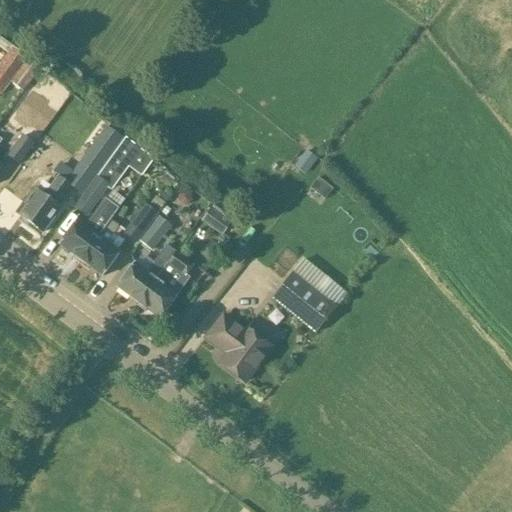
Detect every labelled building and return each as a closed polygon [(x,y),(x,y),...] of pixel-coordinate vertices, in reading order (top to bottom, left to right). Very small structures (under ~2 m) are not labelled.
[(0,94),(2,96),(11,83),(29,59),(12,47),(0,64),(0,94)] [(41,68),(29,59),(11,83),(23,92),(41,68)] [(57,176),(45,194),(36,187),(24,203),(28,205),(20,216),(43,233),(62,207),(61,206),(74,189),(83,196),(97,177),(97,176),(124,138),(106,126),(66,182),(57,176)] [(19,165),(34,145),(22,136),(7,157),(19,165)] [(97,177),(83,196),(73,209),(87,219),(108,189),(112,192),(129,168),(142,177),(155,159),(126,138),(97,177)] [(56,162),(64,147),(54,142),(46,156),(56,162)] [(105,200),(85,227),(77,221),(59,245),(81,261),(111,220),(125,201),(112,192),(106,200),(105,200)] [(145,205),(124,235),(138,245),(159,215),(159,214),(170,198),(163,193),(158,199),(156,198),(149,208),(145,205)] [(232,224),(211,208),(202,221),(222,237),(232,224)] [(159,217),(140,244),(153,253),(172,226),(159,217)] [(111,220),(81,261),(102,277),(120,253),(112,246),(118,238),(114,235),(120,227),(111,220)] [(167,245),(147,272),(134,263),(117,287),(138,303),(156,279),(176,251),(167,245)] [(195,265),(176,251),(156,279),(138,303),(160,319),(178,295),(175,293),(195,265)] [(337,307),(292,273),(271,300),(315,335),(337,307)] [(247,328),(245,331),(223,315),(207,338),(228,354),(221,364),(245,381),(271,346),(247,328)]
